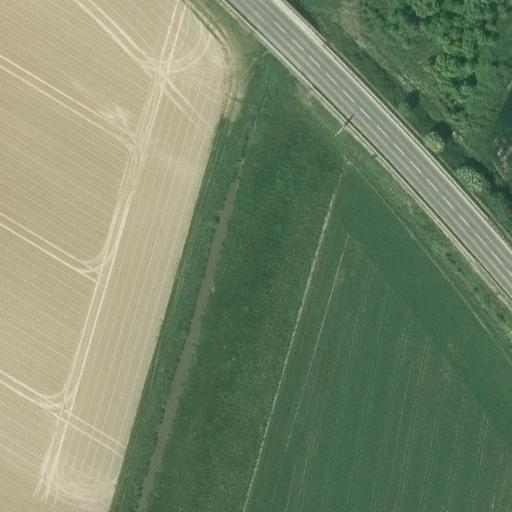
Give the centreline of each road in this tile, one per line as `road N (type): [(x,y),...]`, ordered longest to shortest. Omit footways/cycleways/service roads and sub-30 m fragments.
road 1 (track): [(113,511),(230,113)]
road 2 (secondary): [(248,0),(347,92),(511,276)]
road 3 (track): [(205,0),(243,54),(230,113)]
